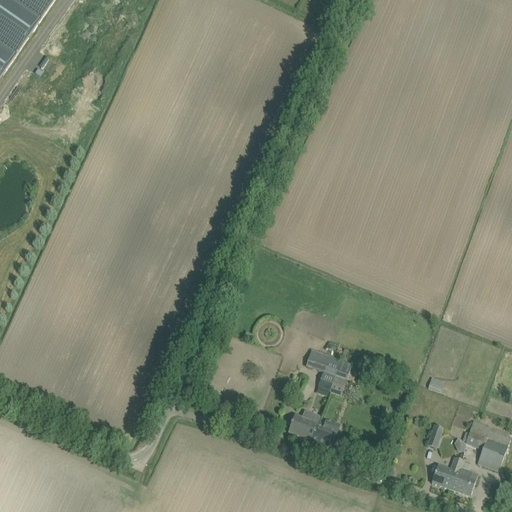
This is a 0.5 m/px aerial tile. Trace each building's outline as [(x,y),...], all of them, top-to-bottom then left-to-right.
[(0,0),(0,79),(54,0),(0,0)] [(305,368),(324,375),(319,389),(330,393),(338,369),(341,362),(330,358),(310,352),(305,368)] [(338,369),(330,393),(341,397),(352,366),(341,362),(338,369)] [(428,391),(440,395),(444,384),(431,380),(428,391)] [(295,417),(292,425),(288,435),(327,448),(332,435),(337,437),(340,428),(309,416),(307,421),(295,417)] [(511,437),(473,424),(467,439),(484,446),(477,465),(498,473),(502,463),(511,437)] [(437,450),(443,431),(434,427),(428,447),(437,450)] [(453,449),(462,454),(467,445),(458,440),(453,449)] [(478,476),(461,470),(464,463),(455,459),(450,472),(438,467),(435,476),(432,485),(470,499),(478,476)]
